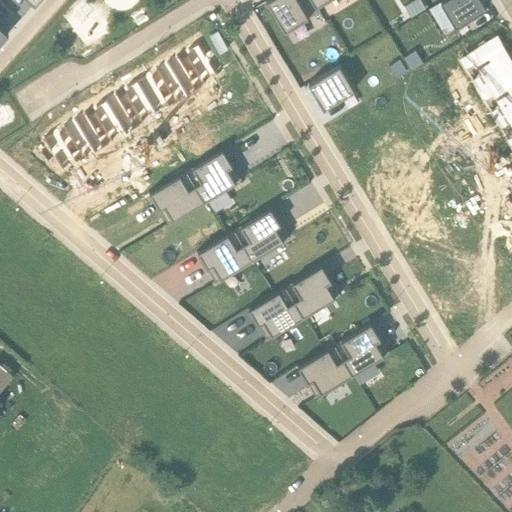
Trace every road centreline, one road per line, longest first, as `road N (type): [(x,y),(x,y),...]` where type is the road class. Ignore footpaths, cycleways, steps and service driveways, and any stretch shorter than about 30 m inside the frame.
road 1 (residential): [(341,455),(0,159)]
road 2 (residential): [(237,0),(451,358)]
road 3 (residential): [(32,91),(190,0)]
road 4 (residential): [(341,455),(451,358)]
